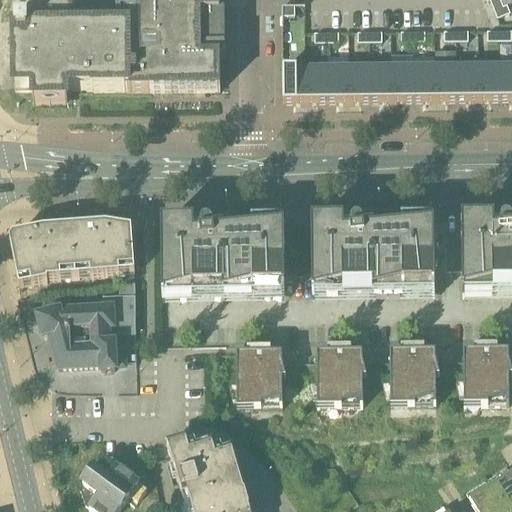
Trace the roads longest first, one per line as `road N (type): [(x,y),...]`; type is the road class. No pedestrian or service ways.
road 1 (tertiary): [(250,173),(511,171)]
road 2 (residential): [(12,440),(53,432),(192,433)]
road 3 (unclassified): [(248,0),(250,173)]
road 4 (tertiary): [(162,174),(0,156)]
road 5 (tertiary): [(0,191),(162,174)]
